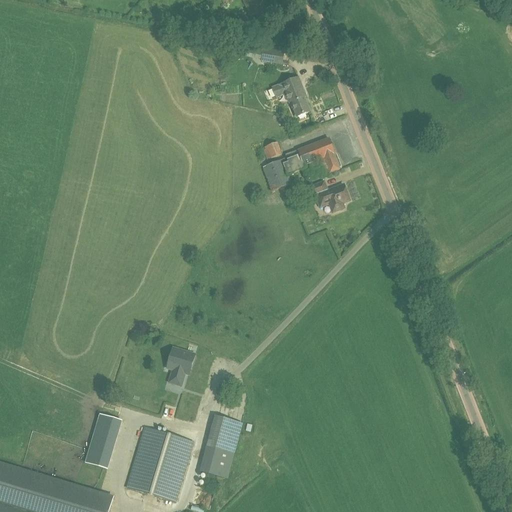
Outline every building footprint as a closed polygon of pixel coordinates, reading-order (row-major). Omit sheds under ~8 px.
[(256,14),(258,21),(268,16),(261,0),(243,0),(250,17),(256,14)] [(261,62),(282,65),(284,51),(263,49),(261,62)] [(292,103),(297,117),(310,113),(304,98),(306,97),(298,78),(272,88),(276,99),(282,96),(283,95),(286,101),(288,100),(289,104),(292,103)] [(334,142),(311,149),(315,162),(327,158),(332,173),(343,170),(334,142)] [(329,204),(333,213),(344,209),(342,204),(350,201),(344,185),(328,192),(324,183),(310,188),(313,196),(315,195),(320,208),(329,204)] [(165,346),(161,360),(167,362),(162,381),(163,380),(173,383),(173,384),(179,365),(183,366),(187,352),(165,346)] [(202,392),(207,372),(182,365),(179,374),(176,385),(202,392)] [(196,410),(199,399),(168,391),(165,402),(196,410)] [(99,414),(85,463),(107,469),(120,421),(99,414)] [(200,472),(224,479),(239,423),(215,416),(200,472)] [(126,489),(176,504),(195,442),(144,427),(126,489)] [(108,511),(113,499),(0,465),(0,511),(108,511)]
